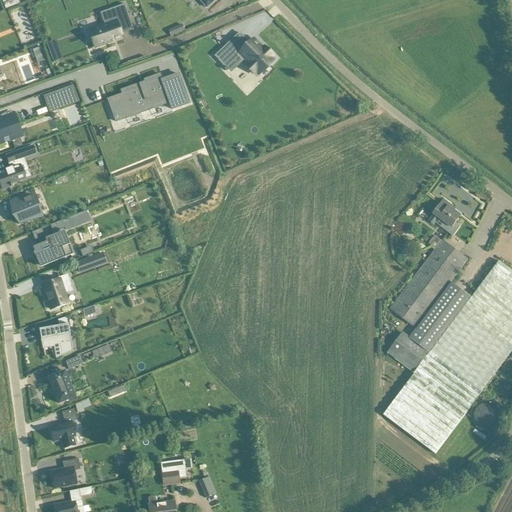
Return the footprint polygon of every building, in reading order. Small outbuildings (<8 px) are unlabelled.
[(10,7),(6,0),(1,0),(5,9),(10,7)] [(117,24),(130,20),(124,4),(110,9),(100,13),(103,20),(102,20),(104,25),(89,30),(94,45),(93,45),(94,47),(109,42),(108,42),(113,40),(112,37),(114,37),(121,35),(117,24)] [(183,25),(170,30),(172,34),(185,29),(183,25)] [(262,49),(254,39),(240,52),(229,41),(215,55),(224,65),(231,58),(235,63),(242,56),(259,73),(273,60),(271,57),(272,56),(264,47),(262,49)] [(41,46),(33,49),(38,62),(46,59),(41,46)] [(122,94),(108,99),(108,100),(111,99),(116,112),(113,114),(115,121),(119,120),(118,116),(129,112),(130,116),(140,113),(139,111),(153,106),(153,108),(169,102),(171,109),(188,103),(178,74),(162,80),(160,74),(143,80),(144,83),(140,85),(139,84),(121,90),(122,94)] [(73,85),(43,96),(49,113),(79,102),(73,85)] [(4,117),(0,118),(0,144),(13,140),(7,122),(4,117)] [(11,184),(25,179),(18,160),(35,154),(32,146),(6,155),(11,168),(0,171),(0,183),(2,190),(12,186),(11,184)] [(10,204),(19,224),(41,215),(33,195),(23,199),(21,195),(21,194),(14,198),(14,199),(15,199),(16,202),(10,204)] [(436,215),(430,222),(434,225),(439,218),(446,223),(444,226),(452,233),(456,227),(454,225),(461,215),(449,207),(450,205),(444,200),(433,214),(436,215)] [(86,211),(50,225),(50,226),(54,224),(57,231),(65,228),(65,229),(71,227),(81,223),(89,220),(86,213),(87,213),(86,211)] [(46,242),(33,247),(37,258),(41,267),(65,257),(70,255),(73,254),(72,252),(70,253),(67,245),(69,244),(63,231),(45,238),(46,242)] [(416,328),(451,282),(468,260),(442,240),(390,309),(416,328)] [(83,255),(94,252),(92,246),(81,249),(83,255)] [(72,262),(77,275),(109,264),(104,251),(72,262)] [(511,270),(499,261),(472,297),(430,353),(415,373),(384,415),(435,454),(481,393),(511,351),(511,270)] [(59,279),(42,285),(51,310),(68,304),(64,293),(72,291),(67,276),(58,278),(59,279)] [(451,282),(416,328),(409,337),(430,353),(472,297),(451,282)] [(101,307),(96,307),(96,306),(84,307),(85,318),(102,316),(101,307)] [(59,320),(60,325),(39,329),(41,340),(41,339),(42,342),(42,346),(48,345),(48,346),(59,344),(61,355),(61,356),(72,351),(72,350),(71,341),(69,334),(70,334),(68,324),(66,317),(58,320),(59,320)] [(388,352),(415,373),(430,353),(409,337),(403,332),(388,352)] [(95,358),(111,352),(109,345),(92,350),(95,358)] [(79,356),(66,362),(69,369),(82,364),(79,356)] [(64,371),(48,378),(59,403),(75,397),(64,371)] [(125,385),(108,391),(111,397),(127,391),(125,385)] [(62,412),(64,419),(65,423),(50,427),(54,442),(61,440),(64,448),(75,445),(73,437),(75,436),(71,421),(70,418),(76,416),(74,409),(62,412)] [(186,468),(184,458),(159,462),(160,471),(178,469),(179,477),(187,476),(186,468)] [(64,469),(50,472),(53,488),(76,484),(74,471),(80,470),(78,459),(62,462),(64,469)] [(178,469),(160,471),(162,486),(180,484),(179,477),(178,469)] [(208,477),(199,481),(206,498),(215,494),(208,477)] [(79,489),(80,497),(93,494),(91,487),(79,489)] [(82,500),(54,506),(54,511),(76,511),(76,508),(83,506),(82,500)] [(175,511),(174,501),(148,505),(148,511),(175,511)]
